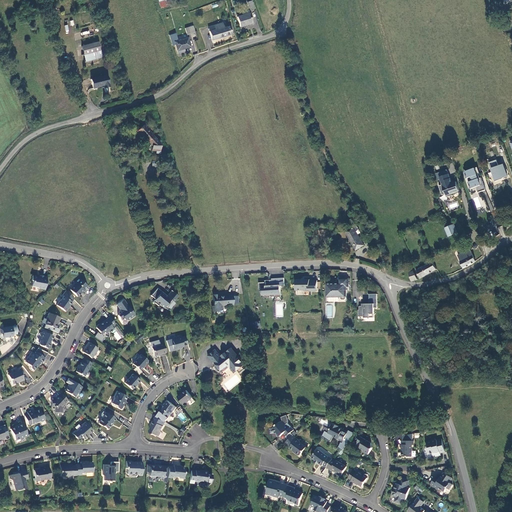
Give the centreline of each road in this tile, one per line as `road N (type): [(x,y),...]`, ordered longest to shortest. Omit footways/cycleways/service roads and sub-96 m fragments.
road 1 (unclassified): [(288,0),(279,32),(210,55),(162,95),(46,128),(0,171)]
road 2 (residential): [(107,285),(173,271),(315,263),(366,268),(386,284)]
road 3 (residential): [(132,445),(186,451),(216,438),(369,504)]
road 4 (unclassified): [(473,511),(452,433),(386,284)]
road 5 (residential): [(107,285),(49,377),(0,407)]
road 6 (unclassified): [(386,284),(449,281),(511,239)]
road 7 (residential): [(0,461),(132,445)]
